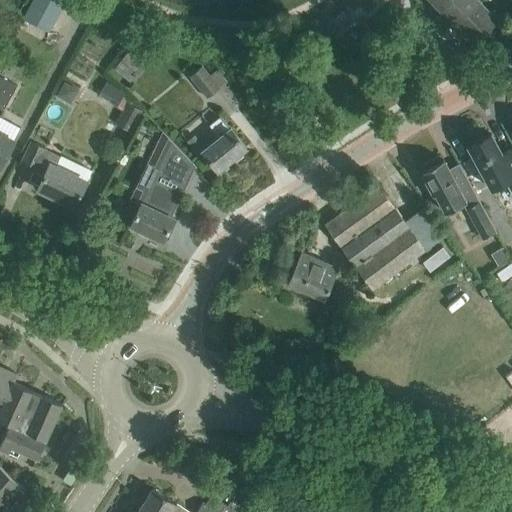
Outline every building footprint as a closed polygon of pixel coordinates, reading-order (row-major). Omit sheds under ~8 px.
[(32,0),(28,9),(32,11),(46,19),(55,24),(67,0),(32,0)] [(430,0),(439,9),(448,0),(430,0)] [(478,0),(448,0),(439,9),(456,26),(481,2),(478,0)] [(481,2),(456,26),(473,44),(498,20),(481,2)] [(374,35),(372,32),(360,17),(335,36),(350,55),(374,35)] [(114,69),(130,82),(138,73),(139,74),(148,63),(130,48),(121,59),(122,60),(114,69)] [(203,65),(189,76),(207,98),(227,81),(218,69),(211,75),(203,65)] [(0,166),(13,141),(0,134),(0,114),(3,109),(17,85),(0,75),(0,166)] [(122,89),(114,85),(107,98),(114,102),(122,89)] [(127,101),(116,121),(131,130),(138,118),(142,110),(127,101)] [(246,148),(233,132),(231,129),(230,129),(220,117),(210,125),(220,137),(202,152),(218,171),(246,148)] [(511,194),(511,148),(502,154),(491,134),(485,137),(482,136),(475,141),(474,143),(468,146),(491,189),(505,181),(511,194)] [(170,209),(173,211),(193,171),(189,169),(192,162),(172,143),(165,157),(163,156),(130,226),(163,241),(174,218),(168,215),(170,209)] [(31,144),(30,145),(22,163),(36,170),(39,164),(47,168),(38,188),(62,199),(63,196),(75,201),(73,205),(75,205),(86,183),(92,170),(61,155),(60,156),(46,149),(45,151),(31,144)] [(425,170),(421,172),(434,196),(436,195),(446,213),(465,203),(468,207),(466,208),(483,239),(496,232),(460,165),(449,170),(443,160),(439,162),(436,158),(423,165),(425,170)] [(425,249),(390,201),(379,185),(324,224),(370,288),(425,249)] [(338,266),(303,250),(306,243),(305,243),(287,283),(325,300),(343,259),(342,259),(338,266)] [(503,248),(491,254),(498,266),(510,259),(503,248)] [(0,409),(2,410),(14,382),(17,375),(0,366),(0,409)] [(20,450),(38,458),(62,404),(43,395),(42,397),(31,393),(32,390),(14,382),(2,410),(0,409),(0,410),(0,419),(10,423),(0,446),(0,448),(17,457),(20,450)] [(0,499),(9,508),(26,490),(0,466),(0,499)] [(153,488),(137,511),(170,511),(177,503),(153,488)] [(0,511),(5,511),(9,508),(0,499),(0,511)] [(216,511),(202,503),(195,511),(216,511)]
